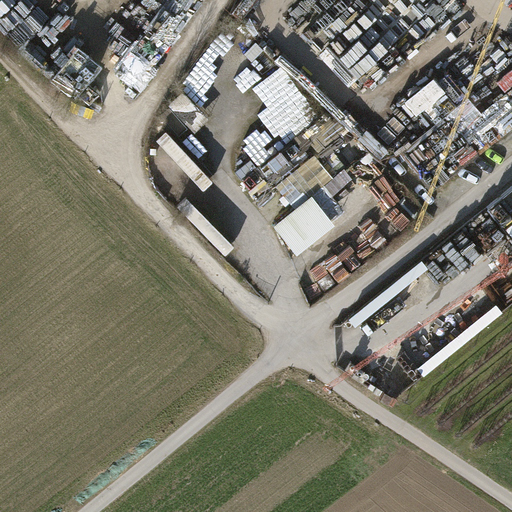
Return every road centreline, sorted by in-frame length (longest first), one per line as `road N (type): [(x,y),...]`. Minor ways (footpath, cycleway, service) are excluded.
road 1 (unclassified): [(511,172),(300,350)]
road 2 (track): [(511,506),(300,350)]
road 3 (track): [(300,350),(101,511)]
road 4 (track): [(113,174),(0,60)]
